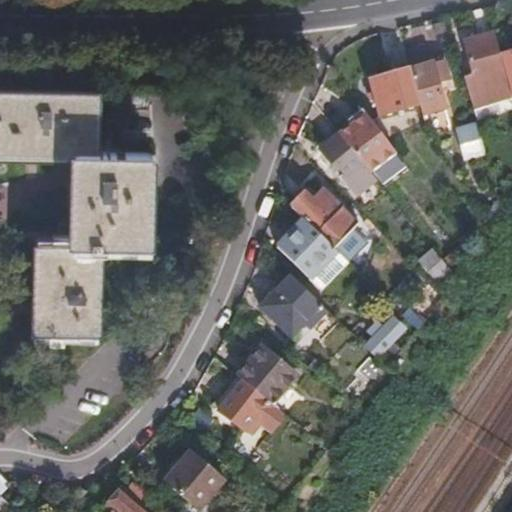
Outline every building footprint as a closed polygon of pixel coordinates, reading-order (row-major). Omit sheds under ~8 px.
[(488,7),(473,10),(478,35),(495,30),(488,7)] [(466,76),(475,108),(511,98),(511,89),(511,85),(505,67),(504,61),(501,52),(495,30),(478,35),(463,39),(473,75),(466,76)] [(404,45),(410,67),(437,60),(431,38),(404,45)] [(504,61),(505,67),(511,85),(511,84),(511,48),(501,52),(504,61)] [(420,103),(425,122),(432,120),(431,114),(450,109),(442,79),(452,76),(446,58),(437,60),(410,67),(420,103)] [(382,114),(420,103),(410,67),(379,76),(380,80),(372,83),(382,114)] [(0,96),(0,152),(75,153),(76,244),(39,245),(39,333),(94,334),(94,245),(146,244),(146,152),(98,153),(97,97),(0,96)] [(355,152),(367,166),(376,159),(381,154),(392,145),(362,107),(345,121),(347,125),(338,131),(340,133),(355,152)] [(476,128),(462,131),(469,157),(482,154),(476,128)] [(358,195),(377,179),(367,166),(355,152),(340,133),(338,131),(319,148),(320,150),(331,162),(336,168),(358,195)] [(336,168),(331,162),(326,166),(331,172),(336,168)] [(492,214),(504,211),(499,192),(498,187),(485,190),(492,214)] [(307,220),(319,232),(336,215),(343,207),(325,188),(314,200),(307,192),(292,206),(307,220)] [(348,211),(343,207),(336,215),(340,219),(348,211)] [(443,219),(432,227),(444,243),(455,235),(443,219)] [(312,277),(338,250),(319,232),(307,220),(280,247),(312,277)] [(438,283),(452,271),(434,248),(420,260),(438,283)] [(314,330),(330,313),(292,277),(264,304),(296,335),(308,324),(314,330)] [(404,313),(417,326),(425,317),(412,304),(404,313)] [(370,328),(379,338),(387,329),(378,320),(370,328)] [(387,329),(379,338),(370,347),(380,357),(406,331),(395,321),(387,329)] [(244,379),(284,412),(299,393),(291,387),(300,376),(262,347),(239,374),(244,379)] [(268,434),(285,413),(284,412),(244,379),(218,410),(244,432),(253,422),(268,434)] [(213,492),(228,476),(194,448),(166,479),(194,503),(199,508),(213,492)] [(115,473),(141,496),(152,483),(128,463),(115,473)] [(0,495),(10,485),(3,478),(0,475),(0,495)] [(154,511),(126,487),(109,507),(115,511),(154,511)]
